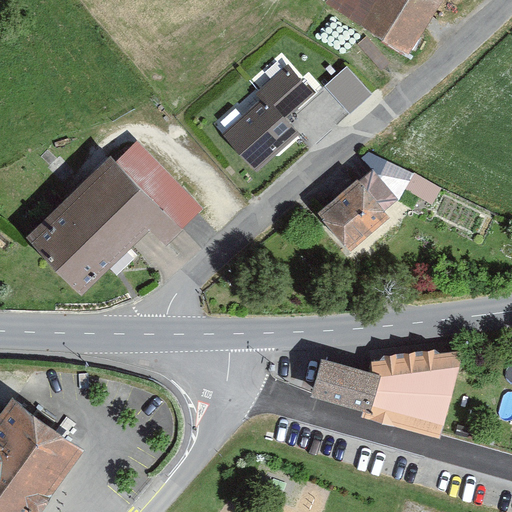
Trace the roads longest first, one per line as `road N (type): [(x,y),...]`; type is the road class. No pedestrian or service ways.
road 1 (tertiary): [(150,334),(349,139),(510,0)]
road 2 (unclassified): [(511,470),(225,385)]
road 3 (secondary): [(224,332),(511,307)]
road 4 (residential): [(146,511),(210,438),(225,385)]
road 5 (secondary): [(0,329),(150,334)]
